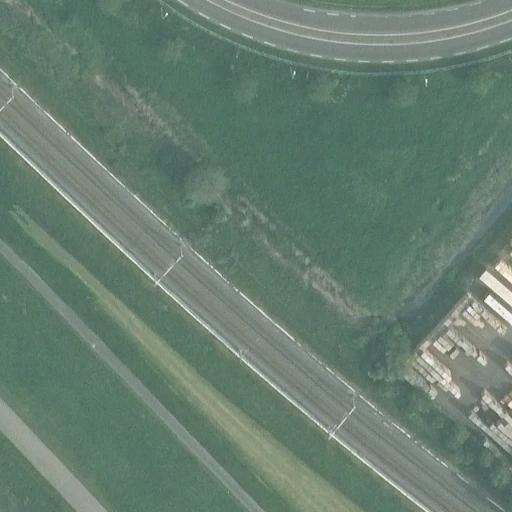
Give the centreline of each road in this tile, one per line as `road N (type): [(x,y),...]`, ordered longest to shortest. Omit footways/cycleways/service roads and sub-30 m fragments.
road 1 (primary): [(188,0),(244,26),(377,54),(455,46),(511,29)]
road 2 (primary): [(511,1),(422,23),(352,26),(244,0)]
road 3 (unclassified): [(91,511),(0,418)]
